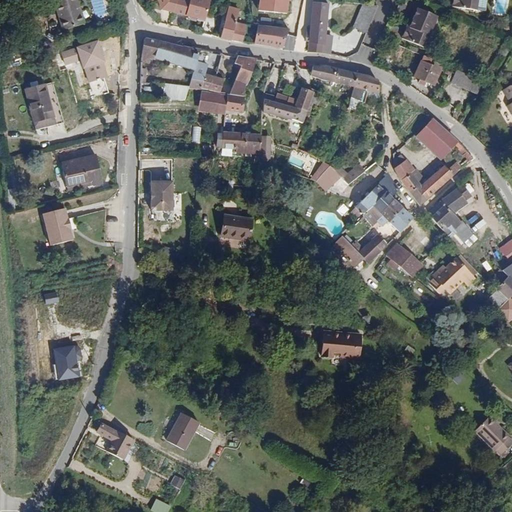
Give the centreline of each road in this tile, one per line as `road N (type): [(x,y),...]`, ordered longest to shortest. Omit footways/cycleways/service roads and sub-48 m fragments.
road 1 (residential): [(136,25),(120,307),(49,487),(33,508),(10,511)]
road 2 (residential): [(136,25),(361,67)]
road 3 (track): [(128,271),(220,311),(316,335)]
road 4 (residential): [(361,67),(429,106),(488,162)]
